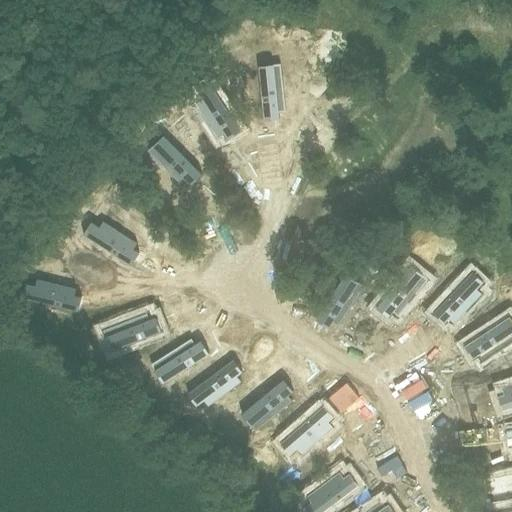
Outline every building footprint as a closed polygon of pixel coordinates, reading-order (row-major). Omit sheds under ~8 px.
[(279,119),(279,112),(286,111),(281,64),(259,66),(264,120),(279,119)] [(183,91),(189,88),(183,79),(178,83),(183,91)] [(218,137),(224,133),(228,139),(241,131),(209,83),(197,91),(202,99),(196,103),(218,137)] [(181,184),(186,180),(191,185),(202,174),(164,135),(148,151),(181,184)] [(140,149),(144,144),(137,137),(133,141),(140,149)] [(138,243),(104,221),(100,227),(92,222),(84,234),(132,265),(140,253),(134,249),(138,243)] [(348,263),(343,259),(337,268),(342,272),(348,263)] [(388,317),(393,312),(398,316),(428,279),(411,265),(377,308),(388,317)] [(21,276),(22,270),(12,268),(10,274),(21,276)] [(482,294),(477,289),(483,282),(472,271),(433,313),(444,323),(449,318),(454,323),(482,294)] [(329,328),(332,322),(338,326),(364,286),(346,274),(316,320),(329,328)] [(82,297),(76,295),(77,288),(38,279),(36,285),(27,283),(23,298),(79,311),(82,297)] [(156,316),(150,319),(147,313),(103,330),(111,351),(162,331),(156,316)] [(472,359),(478,355),(482,360),(511,340),(511,319),(510,316),(464,346),(472,359)] [(97,334),(95,328),(85,332),(87,338),(97,334)] [(201,340),(195,344),(191,338),(151,364),(163,383),(209,353),(201,340)] [(241,381),(237,376),(242,372),(233,360),(188,394),(197,406),(204,400),(209,406),(241,381)] [(292,401),(288,395),(293,391),(284,379),(241,414),(255,431),(292,401)] [(511,383),(502,388),(504,394),(497,396),(502,410),(511,407),(511,383)] [(290,454),(298,448),(302,453),(333,427),(328,421),(333,417),(324,405),(280,443),(290,454)] [(198,419),(194,414),(185,420),(189,425),(198,419)] [(253,439),(249,434),(241,441),(245,446),(253,439)] [(292,467),(288,463),(281,469),(284,474),(292,467)] [(322,511),(358,485),(349,473),(344,477),(340,472),(307,496),(311,501),(303,507),(307,511),(322,511)] [(484,496),(491,495),(493,502),(511,497),(511,475),(482,481),(484,496)] [(288,511),(294,507),(290,502),(282,509),(284,511),(288,511)] [(394,511),(389,504),(383,508),(379,502),(363,511),(394,511)]
